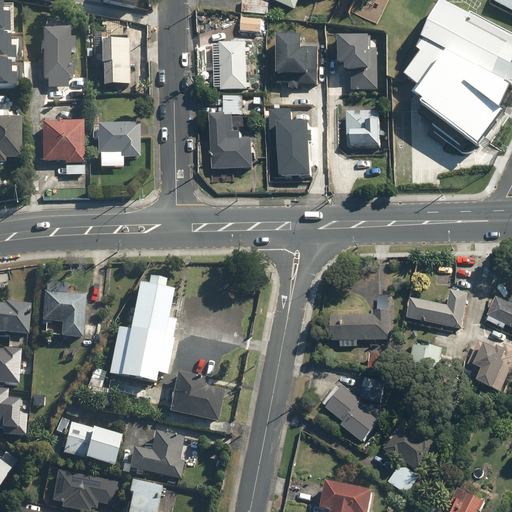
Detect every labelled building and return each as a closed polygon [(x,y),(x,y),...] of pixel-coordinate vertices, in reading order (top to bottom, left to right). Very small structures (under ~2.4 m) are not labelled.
[(0,0),(0,27),(10,28),(9,10),(3,11),(3,1),(0,0)] [(245,0),(246,1),(242,1),(241,15),(266,16),(267,2),(256,1),(255,0),(245,0)] [(264,0),(265,0),(294,13),(299,0),(264,0)] [(511,0),(496,0),(493,7),(511,15),(511,0)] [(511,37),(440,3),(418,49),(424,53),(407,74),(419,87),(413,97),(480,149),(505,113),(509,89),(511,83),(511,37)] [(261,24),(239,23),(239,34),(260,36),(261,24)] [(0,30),(0,55),(16,56),(16,45),(11,44),(11,30),(0,30)] [(73,68),(70,68),(70,54),(73,54),(73,42),(70,42),(70,30),(40,30),(40,55),(44,55),(43,89),(70,90),(70,78),(73,78),(73,68)] [(344,75),(351,75),(350,94),(379,94),(380,53),(368,52),(368,39),(350,39),(337,38),(337,69),(344,70),(344,75)] [(106,46),(106,42),(98,43),(100,93),(127,91),(125,43),(109,44),(109,46),(106,46)] [(307,57),(299,57),(300,43),(275,42),(274,81),(293,82),(306,82),(307,57)] [(246,94),(246,46),(220,47),(220,94),(246,94)] [(0,82),(16,83),(16,72),(11,72),(11,57),(0,56),(0,82)] [(242,99),(223,99),(223,117),(242,117),(242,99)] [(313,175),(313,121),(289,121),(289,111),(269,111),(269,138),(276,138),(276,176),(313,175)] [(380,114),(369,114),(346,115),(347,145),(370,144),(369,127),(380,127),(380,114)] [(0,166),(2,166),(3,161),(18,161),(18,122),(5,122),(5,116),(0,116),(0,166)] [(233,121),(226,121),(208,121),(208,162),(219,162),(219,172),(252,172),(252,144),(241,144),(241,137),(233,137),(233,121)] [(38,163),(63,164),(63,167),(82,167),(82,144),(80,144),(80,127),(39,126),(38,163)] [(91,156),(118,157),(118,160),(138,161),(138,136),(136,136),(136,130),(92,128),(91,156)] [(174,321),(165,320),(170,295),(170,293),(164,291),(165,283),(147,279),(146,286),(139,285),(138,289),(135,288),(127,331),(114,329),(104,379),(119,382),(152,388),(154,377),(163,378),(174,321)] [(447,294),(444,307),(408,300),(404,320),(461,332),(465,312),(468,299),(447,294)] [(37,326),(58,327),(57,340),(80,342),(81,329),(83,299),(40,295),(37,326)] [(325,343),(339,343),(339,349),(357,349),(357,343),(391,344),(391,319),(389,319),(389,297),(372,296),(372,319),(326,318),(325,343)] [(511,307),(494,300),(484,322),(503,330),(504,328),(511,331),(511,307)] [(0,337),(8,338),(7,354),(27,355),(28,339),(29,307),(0,306),(0,337)] [(193,337),(182,334),(176,355),(187,358),(193,337)] [(497,349),(478,341),(467,367),(473,370),(471,374),(476,376),(474,383),(500,394),(511,367),(511,347),(500,342),(497,349)] [(443,354),(409,349),(400,413),(433,418),(443,354)] [(0,386),(13,387),(14,357),(0,356),(0,386)] [(166,417),(190,420),(217,425),(223,392),(203,389),(204,380),(197,379),(173,375),(166,417)] [(385,382),(362,379),(359,400),(382,404),(385,382)] [(323,411),(341,425),(338,428),(361,446),(363,443),(378,424),(357,408),(360,404),(340,389),(337,393),(323,411)] [(0,429),(11,430),(13,391),(0,390),(0,429)] [(48,454),(60,457),(59,460),(81,465),(80,469),(109,476),(110,472),(111,472),(119,441),(69,429),(70,425),(56,422),(48,454)] [(418,478),(437,455),(440,452),(429,443),(426,446),(401,425),(383,448),(384,449),(381,452),(394,464),(397,460),(418,478)] [(128,452),(127,457),(124,475),(178,484),(180,465),(177,464),(180,442),(151,437),(148,455),(128,452)] [(0,483),(10,471),(0,463),(0,483)] [(398,466),(385,483),(405,498),(418,480),(398,466)] [(54,475),(51,501),(50,505),(62,507),(61,511),(89,511),(90,511),(97,511),(97,507),(114,509),(117,483),(54,475)] [(155,511),(159,487),(154,487),(128,483),(123,511),(155,511)] [(367,511),(371,494),(322,485),(316,511),(367,511)] [(443,511),(478,511),(484,503),(457,488),(443,511)]
